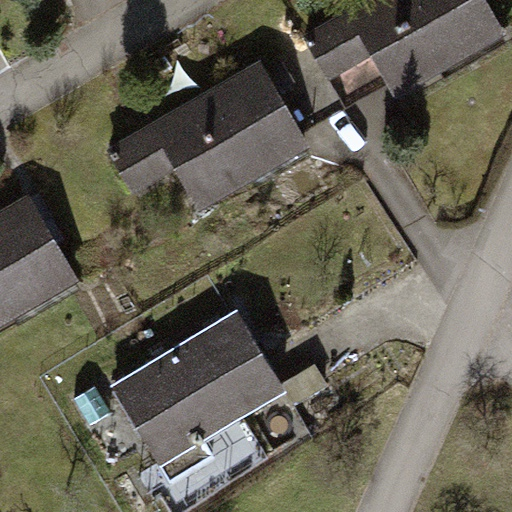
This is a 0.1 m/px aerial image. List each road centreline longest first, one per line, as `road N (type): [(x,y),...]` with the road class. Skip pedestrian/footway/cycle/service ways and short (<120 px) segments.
road 1 (residential): [(385,511),(488,288)]
road 2 (residential): [(180,0),(0,104)]
